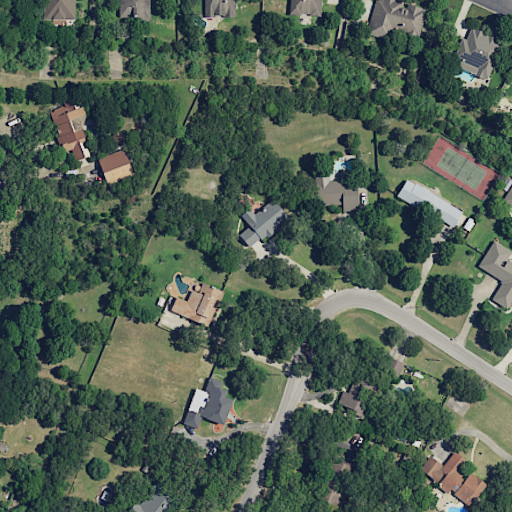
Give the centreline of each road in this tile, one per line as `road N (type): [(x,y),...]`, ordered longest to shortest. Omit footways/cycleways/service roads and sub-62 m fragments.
road 1 (residential): [(331,306),(243,511)]
road 2 (residential): [(511,387),(389,305),(352,296),(331,306)]
